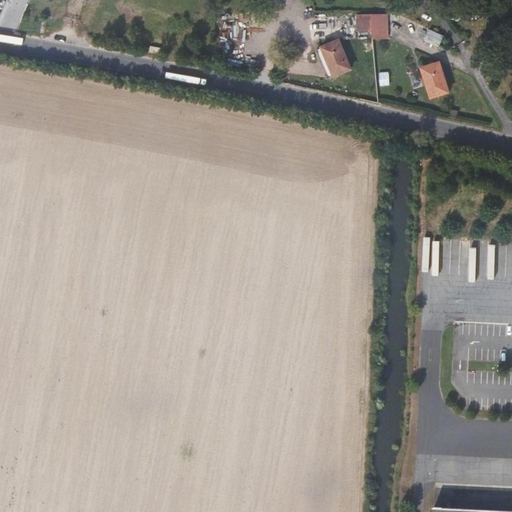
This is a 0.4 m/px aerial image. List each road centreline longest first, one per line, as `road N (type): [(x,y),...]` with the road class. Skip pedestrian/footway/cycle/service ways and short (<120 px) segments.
road 1 (residential): [(0,42),(511,147)]
road 2 (unknown): [(511,139),(451,27)]
